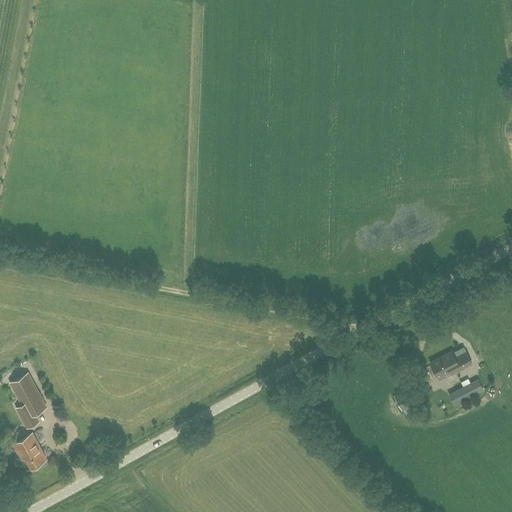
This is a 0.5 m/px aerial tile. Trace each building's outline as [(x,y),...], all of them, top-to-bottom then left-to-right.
[(451,363),(455,372),(472,363),(466,352),(455,357),(452,351),(443,355),(448,364),(451,363)] [(451,374),(455,372),(451,363),(448,364),(443,355),(430,362),(439,380),(451,374)] [(17,408),(27,427),(38,421),(34,413),(46,406),(28,373),(10,382),(22,405),(17,408)] [(478,379),(448,394),(454,406),(484,391),(478,379)] [(402,410),(422,400),(414,384),(394,394),(402,410)] [(27,469),(46,459),(32,433),(13,443),(27,469)]
